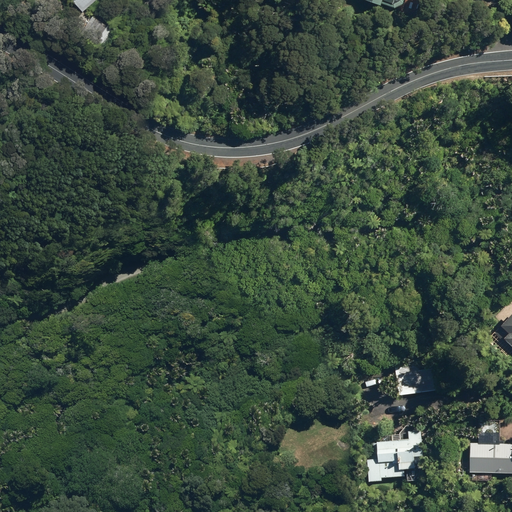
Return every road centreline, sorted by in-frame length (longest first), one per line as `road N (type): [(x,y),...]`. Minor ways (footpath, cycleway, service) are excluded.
road 1 (tertiary): [(511,59),(433,74),(310,133),(239,149),(183,142),(130,118),(0,40)]
road 2 (track): [(0,340),(161,265),(326,240),(511,194)]
